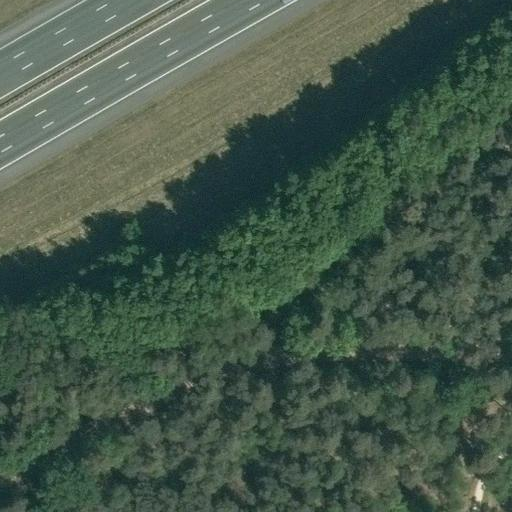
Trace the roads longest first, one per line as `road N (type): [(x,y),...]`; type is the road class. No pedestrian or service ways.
road 1 (track): [(0,482),(265,344),(511,347)]
road 2 (motorway): [(0,146),(254,0)]
road 3 (motorway): [(129,0),(0,74)]
